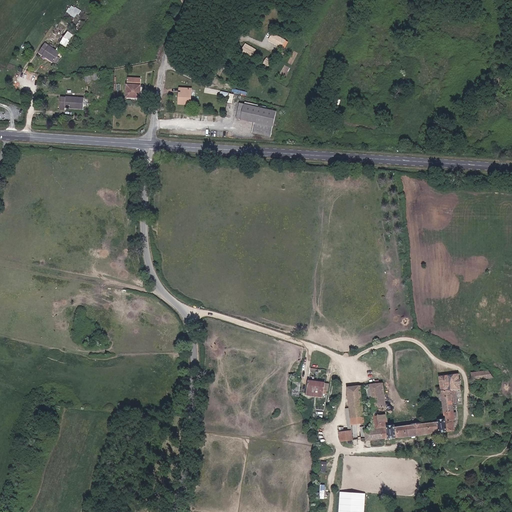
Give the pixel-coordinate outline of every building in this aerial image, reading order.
[(67,12),(76,18),(81,10),(72,4),(67,12)] [(69,31),(60,42),(66,46),(74,35),(69,31)] [(283,47),(287,40),(272,32),(269,40),(283,47)] [(246,42),(241,50),(252,57),(257,49),(246,42)] [(64,57),(62,56),(65,52),(58,48),(59,46),(55,44),(48,54),(61,62),(64,57)] [(131,96),(145,97),(146,87),(132,86),(131,96)] [(180,102),(192,103),(193,88),(181,87),(180,102)] [(69,110),(71,110),(73,99),(71,99),(71,101),(64,100),(62,112),(69,113),(69,110)] [(71,110),(86,111),(87,101),(73,99),(71,110)] [(328,116),(338,119),(342,105),(333,102),(328,116)] [(274,142),(280,117),(268,114),(263,113),(259,112),(247,108),(241,107),(238,122),(257,126),(254,138),(274,142)] [(483,381),(500,379),(494,372),(482,373),(483,381)] [(377,431),(367,432),(362,389),(349,390),(354,434),(355,445),(368,444),(369,445),(374,445),(375,450),(387,448),(386,441),(391,441),(392,442),(398,441),(398,440),(441,434),(441,435),(450,434),(450,433),(457,432),(456,423),(458,422),(457,408),(462,408),(460,392),(465,392),(463,375),(444,378),(445,390),(448,413),(448,418),(442,419),(442,423),(398,428),(397,426),(390,427),(384,386),(368,388),(370,404),(373,404),(377,431)] [(330,393),(332,393),(332,386),(312,383),(311,398),(327,400),(328,397),(329,397),(330,393)] [(343,446),(355,445),(354,434),(342,435),(343,446)] [(339,511),(364,511),(366,493),(340,491),(339,511)]
